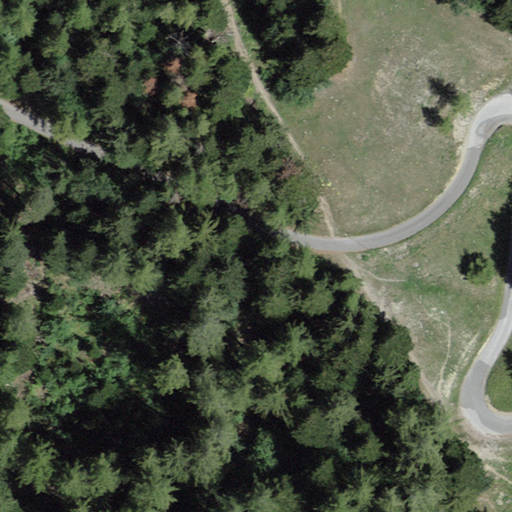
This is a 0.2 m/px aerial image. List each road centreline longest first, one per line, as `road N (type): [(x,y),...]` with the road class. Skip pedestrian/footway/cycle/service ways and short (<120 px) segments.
road 1 (unclassified): [(511,108),(485,119),(469,162),(420,225),(360,246),(325,247),(250,222),(0,107)]
road 2 (track): [(401,233),(278,98),(241,0)]
road 3 (unclassified): [(511,427),(487,423),(473,385),(504,326),(511,260)]
